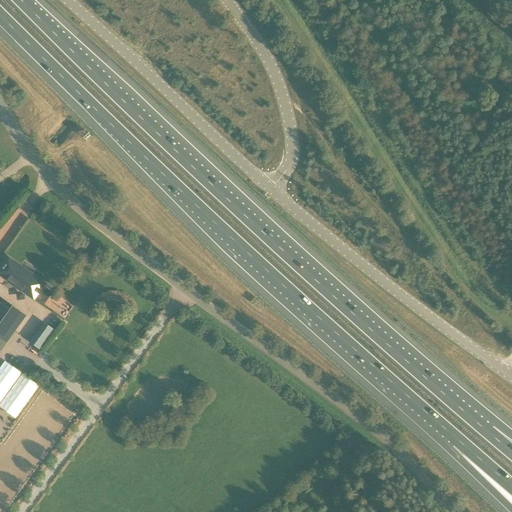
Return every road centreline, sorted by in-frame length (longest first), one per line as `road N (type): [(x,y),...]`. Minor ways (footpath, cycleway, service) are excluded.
road 1 (motorway): [(487,432),(279,248),(20,0)]
road 2 (motorway): [(0,16),(459,441)]
road 3 (tertiary): [(451,511),(396,450),(67,198),(0,108)]
road 4 (tertiary): [(511,374),(436,323),(272,189)]
road 5 (tertiary): [(272,189),(65,0)]
road 6 (tertiary): [(272,189),(293,158),(273,64),(223,0)]
